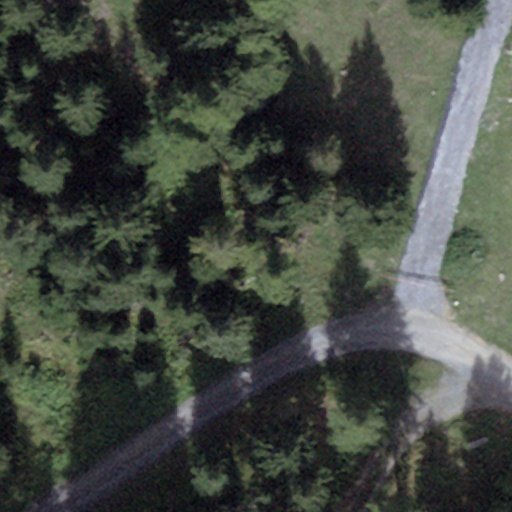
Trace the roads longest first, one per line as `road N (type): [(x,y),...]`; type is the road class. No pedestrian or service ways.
road 1 (track): [(54,511),(263,370),(344,335),(431,335),(511,386)]
road 2 (track): [(491,373),(424,430),(368,489),(357,511)]
